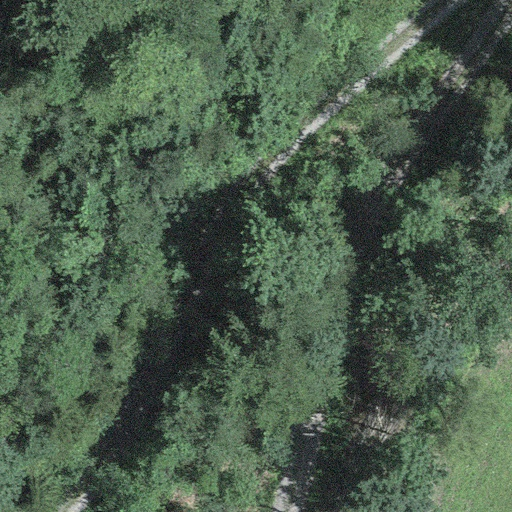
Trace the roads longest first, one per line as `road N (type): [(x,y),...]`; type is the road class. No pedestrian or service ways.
road 1 (track): [(453,0),(388,52),(245,194),(63,511)]
road 2 (track): [(511,3),(435,108),(358,254),(305,511)]
